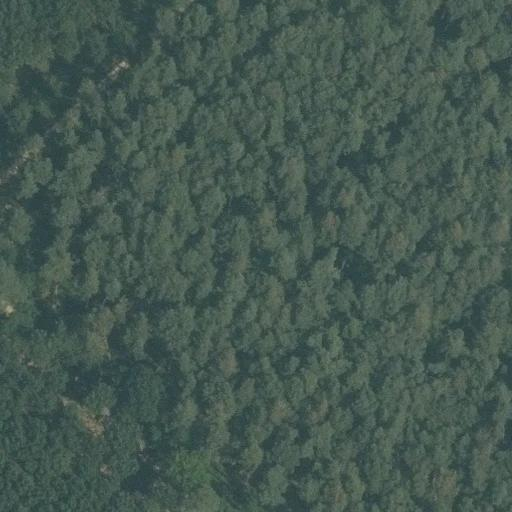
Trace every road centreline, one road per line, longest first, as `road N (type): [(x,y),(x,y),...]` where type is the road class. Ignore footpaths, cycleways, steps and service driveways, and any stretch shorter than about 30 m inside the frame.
road 1 (track): [(206,511),(0,302)]
road 2 (track): [(0,176),(181,0)]
